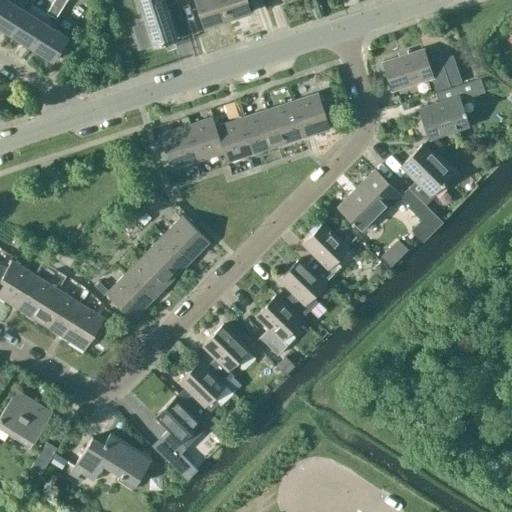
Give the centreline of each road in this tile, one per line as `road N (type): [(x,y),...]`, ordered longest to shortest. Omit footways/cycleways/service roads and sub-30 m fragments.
road 1 (residential): [(0,351),(96,412),(368,129),(342,27)]
road 2 (residential): [(78,112),(342,27)]
